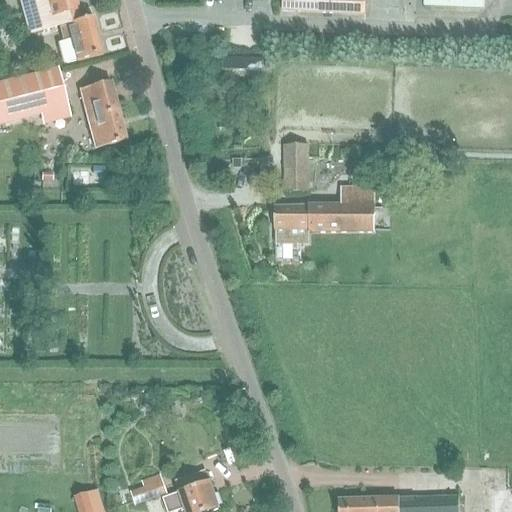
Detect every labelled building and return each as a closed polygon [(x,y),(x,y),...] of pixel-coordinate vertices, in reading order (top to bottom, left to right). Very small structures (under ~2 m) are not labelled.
[(81,21),(75,0),(20,0),(28,32),(59,25),(63,40),(57,41),(63,65),(103,54),(93,17),(81,21)] [(363,14),(363,0),(280,0),(280,9),(363,14)] [(484,9),(484,0),(424,0),(424,7),(484,9)] [(0,123),(64,108),(56,71),(0,84),(0,123)] [(96,150),(127,142),(111,83),(80,91),(96,150)] [(281,190),(305,190),(306,142),(282,142),(281,190)] [(308,209),(274,209),(274,231),(274,244),(310,244),(310,235),(375,235),(375,191),(341,191),(341,207),(308,207),(308,209)] [(136,507),(168,495),(161,475),(142,482),(145,489),(131,494),(136,507)] [(163,501),(167,511),(181,511),(184,511),(213,511),(220,509),(211,484),(163,501)] [(459,511),(459,499),(340,502),(339,511),(459,511)]
